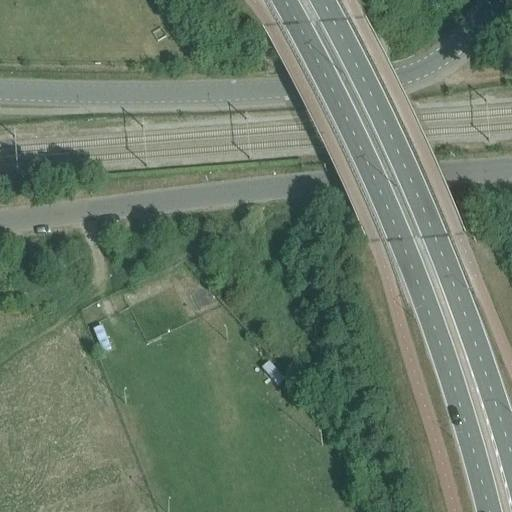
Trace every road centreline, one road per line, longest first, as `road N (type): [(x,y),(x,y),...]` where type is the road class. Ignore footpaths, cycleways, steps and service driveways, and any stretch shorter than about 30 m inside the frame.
road 1 (primary): [(283,0),(425,300),(486,511)]
road 2 (unclassified): [(511,168),(0,220)]
road 3 (primary): [(511,462),(429,222),(321,0)]
road 4 (unclassified): [(273,97),(0,95)]
road 5 (unclassified): [(273,97),(404,79),(446,56),(493,0)]
